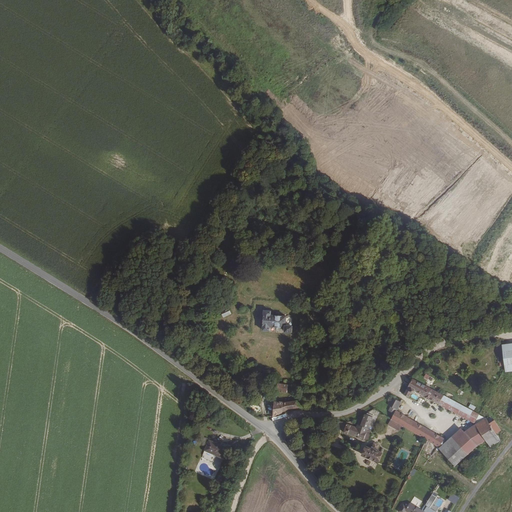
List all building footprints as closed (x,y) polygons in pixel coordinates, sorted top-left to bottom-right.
[(163,314),(168,306),(164,303),(158,311),(163,314)] [(285,327),(286,318),(270,317),(270,313),(264,312),(263,332),(269,332),(270,329),(276,329),(276,332),(280,332),(280,329),(286,330),(285,334),(292,334),(292,327),(285,327)] [(511,369),(511,341),(502,343),(505,370),(511,369)] [(481,414),(411,378),(402,394),(406,397),(411,389),(475,422),(477,420),(479,420),(477,424),(484,420),(484,419),(481,414)] [(395,407),(399,400),(391,395),(387,402),(389,404),(395,407)] [(301,410),(296,402),(281,404),(276,404),(275,417),(277,417),(290,410),(301,410)] [(434,432),(394,409),(395,407),(389,404),(386,410),(392,414),(389,418),(426,438),(430,440),(434,432)] [(364,437),(368,427),(367,426),(370,417),(363,414),(359,423),(358,422),(355,426),(347,423),(344,430),(364,437)] [(495,426),(489,416),(484,419),(484,420),(491,429),(495,426)] [(451,461),(485,440),(493,434),(491,429),(484,420),(477,424),(440,446),(442,448),(451,461)] [(439,446),(444,437),(434,432),(430,440),(439,446)] [(498,441),(493,434),(485,440),(489,447),(498,441)] [(220,455),(224,446),(208,439),(204,449),(220,455)] [(378,455),(372,453),(375,447),(370,445),(367,450),(363,448),(359,456),(375,463),(378,455)] [(455,504),(460,497),(452,492),(448,498),(455,504)] [(410,511),(418,511),(421,508),(411,501),(408,505),(403,502),(399,509),(403,511),(406,509),(410,511)]
